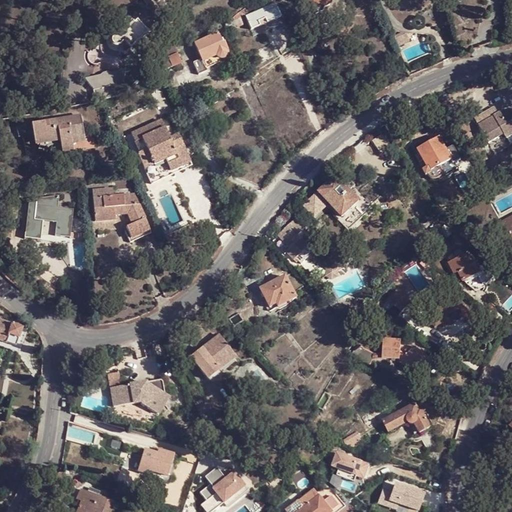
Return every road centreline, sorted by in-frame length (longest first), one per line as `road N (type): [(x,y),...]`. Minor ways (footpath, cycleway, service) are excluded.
road 1 (residential): [(511,56),(462,67),(370,112),(176,310),(121,336),(64,335)]
road 2 (residential): [(18,511),(44,460),(64,335)]
road 3 (residential): [(460,511),(472,433),(511,349)]
